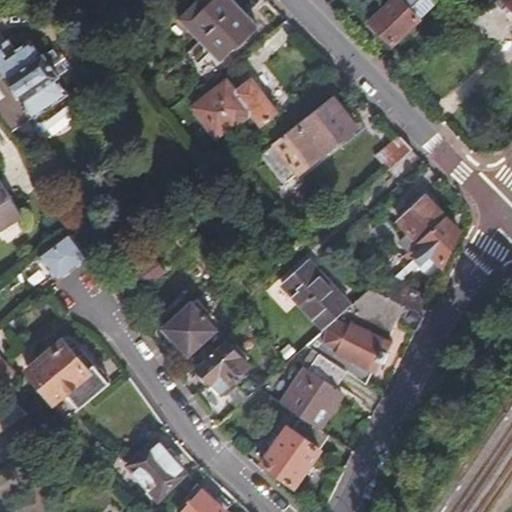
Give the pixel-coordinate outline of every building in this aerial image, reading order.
[(259,27),(237,5),(232,0),(200,0),(181,18),(203,40),(223,60),(234,50),(236,51),(259,27)] [(389,0),(369,20),(391,43),(435,1),(433,0),(389,0)] [(54,50),(46,55),(44,53),(42,55),(30,39),(16,49),(10,39),(0,45),(0,117),(12,135),(68,96),(57,80),(60,78),(59,76),(67,70),(54,50)] [(347,84),(334,70),(320,82),(318,84),(330,98),(333,95),(347,84)] [(227,82),(194,109),(217,137),(220,135),(225,137),(238,126),(238,121),(251,110),(265,127),(281,114),(252,80),(237,93),(227,82)] [(355,129),(331,99),(330,98),(291,130),(272,145),(273,146),(261,156),(285,186),(355,129)] [(63,103),(39,121),(49,134),(73,116),(63,103)] [(385,151),(397,164),(412,151),(399,138),(385,151)] [(388,171),(397,164),(385,151),(376,158),(388,171)] [(0,175),(0,226),(27,209),(4,173),(0,175)] [(402,257),(404,255),(444,219),(426,198),(396,223),(406,234),(399,240),(381,218),(362,235),(377,252),(385,244),(402,257)] [(75,228),(66,215),(61,219),(70,232),(75,228)] [(444,219),(404,255),(410,262),(393,277),(383,272),(374,290),(418,312),(427,296),(404,284),(405,282),(402,281),(404,275),(413,267),(416,268),(423,276),(431,276),(439,267),(440,268),(460,230),(444,219)] [(70,232),(37,255),(56,282),(93,254),(75,229),(70,232)] [(152,256),(133,270),(144,286),(163,271),(152,256)] [(280,282),(324,327),(349,305),(324,280),(320,284),(300,264),(280,282)] [(369,287),(367,289),(349,305),(324,327),(305,344),(348,371),(367,383),(373,370),(378,372),(394,341),(389,338),(398,321),(405,306),(374,290),(369,287)] [(186,304),(160,329),(184,354),(210,329),(186,304)] [(418,312),(405,306),(398,321),(415,329),(422,314),(418,312)] [(197,368),(195,369),(196,370),(195,374),(204,383),(206,383),(208,384),(210,383),(220,393),(249,365),(225,340),(196,367),(197,368)] [(61,342),(52,351),(47,345),(36,355),(40,360),(28,370),(68,419),(108,386),(79,351),(73,356),(61,342)] [(304,416),(321,427),(343,392),(337,388),(348,371),(305,344),(290,358),(305,368),(282,402),(304,416)] [(0,356),(0,379),(1,380),(12,372),(0,356)] [(0,426),(28,407),(8,387),(0,392),(0,426)] [(291,426),(264,462),(293,483),(319,447),(330,432),(321,427),(304,416),(295,429),(291,426)] [(353,448),(341,440),(336,449),(349,456),(353,448)] [(152,442),(126,470),(160,500),(186,472),(152,442)] [(226,511),(201,489),(179,511),(226,511)]
